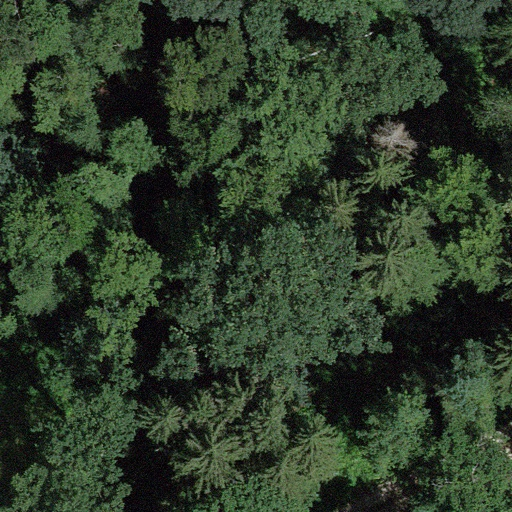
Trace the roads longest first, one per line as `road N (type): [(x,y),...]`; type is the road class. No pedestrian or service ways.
road 1 (track): [(313,511),(387,309),(477,0)]
road 2 (track): [(511,439),(421,472),(352,511)]
